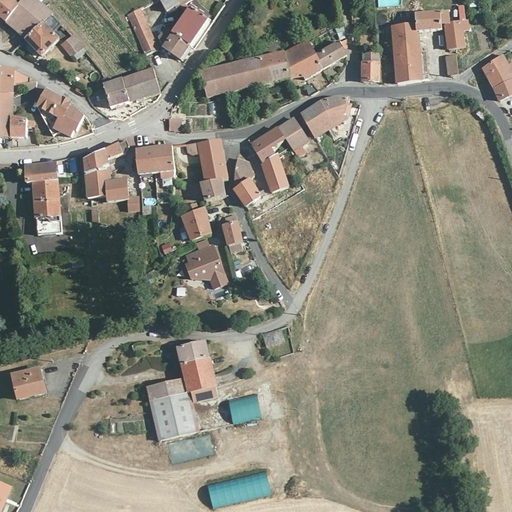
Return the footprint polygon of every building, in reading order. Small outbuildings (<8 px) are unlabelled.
[(38,7),(28,0),(0,0),(0,21),(3,24),(26,42),(43,25),(47,21),(50,18),(38,7)] [(188,2),(186,0),(156,0),(154,2),(161,14),(173,7),(174,9),(188,2)] [(162,16),(174,9),(173,7),(161,14),(162,16)] [(189,10),(185,8),(177,20),(181,22),(189,10)] [(171,36),(188,48),(206,22),(189,10),(181,22),(171,36)] [(487,10),(476,11),(477,19),(488,18),(487,10)] [(446,31),(445,24),(444,12),(420,14),(421,24),(393,27),(399,84),(427,81),(423,33),(446,31)] [(143,58),(153,52),(134,13),(124,19),(143,58)] [(63,37),(67,34),(66,33),(50,18),(47,21),(63,37)] [(448,50),(468,48),(466,32),(471,31),(470,21),(445,24),(446,31),(448,50)] [(43,25),(26,42),(40,59),(58,43),(43,25)] [(344,27),(337,29),(340,40),(348,38),(344,27)] [(178,61),(188,48),(171,36),(167,33),(163,31),(156,40),(162,50),(178,61)] [(73,62),(83,54),(71,40),(62,48),(73,62)] [(318,55),(311,41),(287,54),(293,79),(300,78),(302,82),(326,69),(318,55)] [(350,56),(342,42),(318,55),(326,69),(350,56)] [(5,54),(11,56),(16,51),(12,48),(5,54)] [(293,79),(287,54),(204,73),(210,97),(293,79)] [(366,82),(381,83),(383,56),(367,55),(366,82)] [(451,76),(460,75),(458,55),(449,56),(451,76)] [(511,62),(509,57),(488,70),(501,91),(511,85),(511,62)] [(10,73),(0,73),(0,95),(12,96),(12,88),(27,85),(27,81),(16,74),(10,73)] [(110,110),(158,95),(156,83),(150,73),(110,86),(104,88),(110,110)] [(320,93),(302,82),(311,96),(320,93)] [(34,85),(27,85),(28,95),(36,92),(36,85),(34,85)] [(511,85),(501,91),(506,102),(511,99),(511,85)] [(86,93),(78,88),(76,92),(84,97),(86,93)] [(76,130),(79,114),(71,104),(44,89),(35,111),(52,137),(57,134),(71,136),(72,130),(76,130)] [(12,96),(0,95),(0,143),(11,144),(11,142),(12,121),(12,96)] [(230,101),(221,101),(222,114),(231,113),(230,101)] [(354,118),(356,104),(344,104),(328,108),(308,120),(319,138),(354,118)] [(184,120),(171,120),(170,122),(170,131),(183,131),(184,120)] [(296,150),(299,154),(315,143),(301,120),(284,129),(296,150)] [(26,141),(26,124),(12,121),(11,142),(26,141)] [(268,137),(249,148),(254,157),(272,146),(268,137)] [(223,141),(189,145),(194,154),(206,153),(211,181),(207,183),(211,204),(230,199),(228,185),(232,183),(223,141)] [(124,142),(83,163),(85,179),(106,176),(106,168),(111,166),(127,158),(131,151),(129,146),(124,142)] [(176,149),(142,150),(143,175),(177,174),(176,149)] [(241,192),(256,181),(261,178),(251,157),(246,157),(242,170),(241,192)] [(55,167),(25,171),(26,189),(34,188),(38,239),(63,237),(55,167)] [(280,193),(293,187),(296,186),(290,168),(274,174),(280,193)] [(87,201),(90,200),(106,198),(105,189),(107,188),(106,176),(85,179),(87,201)] [(301,188),(305,195),(318,186),(313,179),(301,188)] [(241,192),(253,208),(273,197),(271,192),(265,195),(256,181),(241,192)] [(105,189),(106,198),(107,206),(127,203),(128,203),(126,185),(107,188),(105,189)] [(208,211),(189,218),(199,241),(217,234),(208,211)] [(234,225),(232,220),(225,223),(227,231),(225,232),(224,233),(229,251),(238,248),(240,247),(234,225)] [(209,253),(207,246),(184,257),(187,264),(184,266),(190,279),(198,275),(210,279),(213,287),(227,281),(213,252),(209,253)] [(238,248),(229,251),(231,259),(240,256),(238,248)] [(190,279),(184,266),(180,268),(185,281),(190,279)] [(283,330),(266,333),(269,346),(286,342),(283,330)] [(180,349),(186,370),(188,377),(193,398),(220,391),(207,342),(180,349)] [(40,373),(13,379),(18,403),(45,397),(40,373)] [(188,377),(150,386),(155,407),(193,398),(188,377)] [(222,400),(220,391),(193,398),(195,407),(222,400)] [(258,396),(231,403),(236,422),(263,416),(258,396)] [(155,407),(163,438),(201,429),(195,407),(193,398),(155,407)] [(212,436),(167,442),(170,462),(215,456),(212,436)] [(269,472),(211,486),(216,505),(273,491),(269,472)] [(3,511),(14,488),(0,482),(0,511),(3,511)]
